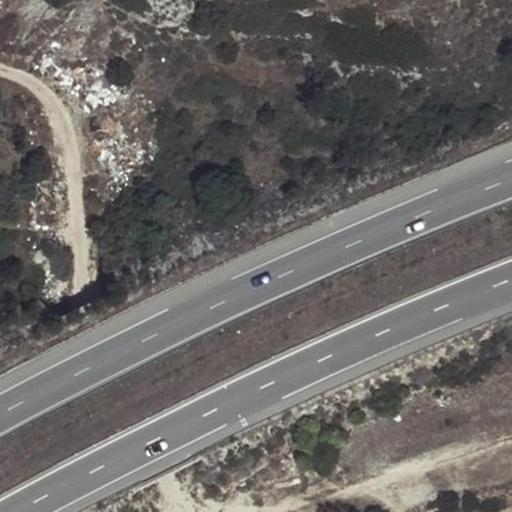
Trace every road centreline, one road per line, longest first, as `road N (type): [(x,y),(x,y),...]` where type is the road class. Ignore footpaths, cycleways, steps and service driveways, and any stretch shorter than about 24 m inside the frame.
road 1 (motorway): [(511,180),(72,371),(0,412)]
road 2 (motorway): [(21,511),(101,465),(511,280)]
road 3 (track): [(0,73),(60,116),(81,276),(191,511)]
road 4 (track): [(333,511),(511,441)]
